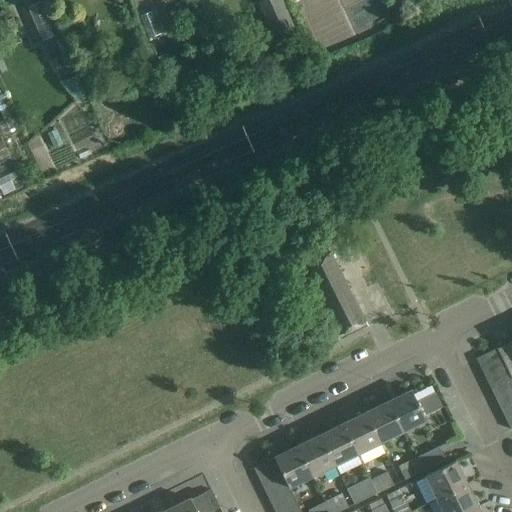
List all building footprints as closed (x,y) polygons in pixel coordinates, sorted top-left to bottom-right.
[(294,28),(281,0),(263,0),(257,3),(271,37),(294,28)] [(32,6),(46,40),(57,35),(42,1),(32,6)] [(128,53),(126,49),(115,54),(122,69),(141,61),(135,49),(128,53)] [(365,322),(330,252),(304,266),(338,335),(365,322)] [(502,359),(507,369),(511,378),(511,340),(497,348),(502,359)] [(481,370),(502,359),(497,348),(476,359),(481,370)] [(507,369),(502,359),(481,370),(486,380),(507,369)] [(511,378),(507,369),(486,380),(491,389),(511,378)] [(496,400),(511,392),(511,378),(491,389),(496,400)] [(441,407),(431,386),(413,395),(423,416),(441,407)] [(387,401),(402,432),(425,420),(423,416),(413,395),(411,391),(411,390),(409,391),(398,397),(397,396),(387,401)] [(501,409),(511,403),(511,392),(496,400),(501,409)] [(365,413),(379,443),(402,432),(387,401),(377,406),(377,407),(365,413)] [(511,415),(511,403),(501,409),(505,419),(511,415)] [(357,454),(379,443),(365,413),(352,419),(352,418),(342,423),(357,454)] [(334,465),(357,454),(342,423),(331,428),(332,429),(319,435),(334,465)] [(296,445),(312,476),(334,465),(319,435),(307,441),(307,440),(296,445)] [(275,458),(280,470),(286,481),(289,488),(312,476),(296,445),(286,450),(287,451),(275,457),(273,457),(274,458),(275,458)] [(415,458),(421,471),(445,460),(438,447),(415,458)] [(254,468),(259,480),(280,470),(275,458),(274,458),(254,468)] [(404,479),(421,471),(415,458),(398,466),(404,479)] [(424,476),(436,500),(467,484),(462,474),(461,474),(456,463),(455,461),(454,461),(454,462),(436,471),(424,476)] [(286,481),(280,470),(259,480),(265,491),(286,481)] [(386,472),(370,480),(376,493),(393,485),(386,472)] [(359,501),(376,493),(370,480),(353,488),(359,501)] [(289,488),(286,481),(265,491),(270,502),(291,492),(289,488)] [(467,484),(436,500),(441,511),(467,511),(478,507),(471,495),(472,494),(467,484)] [(166,509),(167,511),(212,511),(219,508),(210,489),(203,493),(190,499),(190,498),(188,499),(176,505),(176,504),(166,509)] [(394,511),(410,511),(402,495),(399,489),(386,495),(389,502),(394,511)] [(274,511),(278,511),(297,503),(291,492),(270,502),(274,511)] [(341,494),(324,502),(329,511),(336,511),(347,507),(341,494)] [(371,511),(387,511),(384,504),(381,498),(368,505),(371,511)] [(329,511),(324,502),(307,510),(308,511),(329,511)] [(278,511),(300,511),(297,503),(278,511)]
